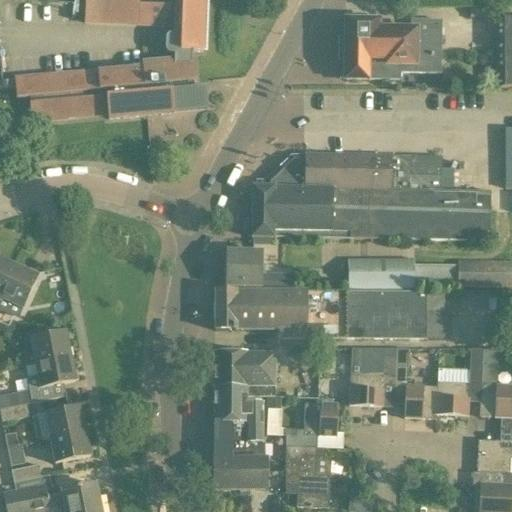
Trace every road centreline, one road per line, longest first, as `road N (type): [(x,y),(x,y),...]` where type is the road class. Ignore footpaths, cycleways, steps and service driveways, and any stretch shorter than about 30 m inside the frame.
road 1 (tertiary): [(177,511),(171,343),(196,220)]
road 2 (tertiary): [(196,220),(313,0)]
road 3 (residential): [(0,203),(78,186),(196,220)]
road 4 (residential): [(388,511),(390,449),(454,451)]
